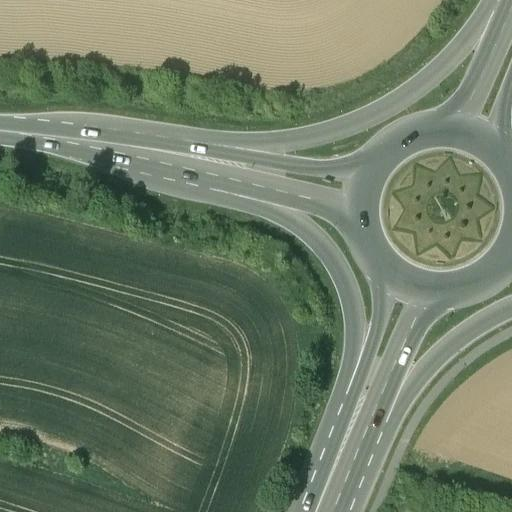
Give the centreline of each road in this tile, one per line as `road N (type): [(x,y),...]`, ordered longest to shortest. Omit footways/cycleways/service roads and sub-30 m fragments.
road 1 (primary): [(16,131),(141,179),(278,215),(328,256),(346,289),(353,340),(292,511)]
road 2 (primary): [(490,0),(471,34),(424,82),(366,118),(304,138),(248,142),(66,116),(16,131)]
road 3 (primary): [(369,172),(125,137),(76,142)]
road 4 (primary): [(76,142),(359,212)]
road 5 (primary): [(354,511),(423,372),(511,307)]
road 6 (primary): [(393,276),(308,511)]
road 7 (primary): [(332,511),(427,291)]
road 8 (secondary): [(511,6),(450,130)]
